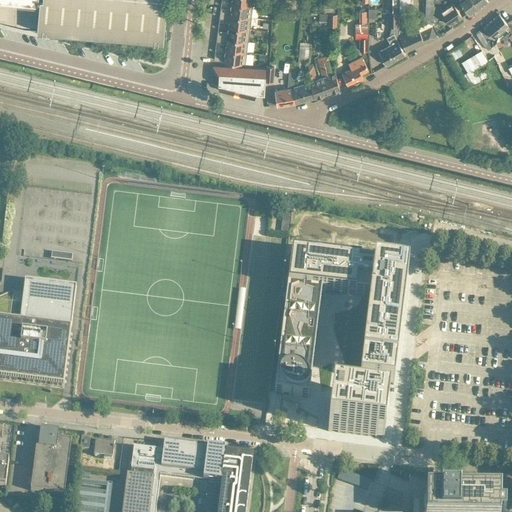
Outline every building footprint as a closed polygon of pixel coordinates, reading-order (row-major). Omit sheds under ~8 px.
[(163,43),(166,0),(39,0),(37,32),(163,43)] [(398,0),(389,0),(389,11),(399,11),(398,0)] [(400,0),(399,13),(410,14),(410,0),(400,0)] [(424,0),(424,20),(429,22),(433,24),(433,2),(433,0),(424,0)] [(458,0),(469,14),(479,7),(473,0),(458,0)] [(324,1),(324,13),(329,13),(334,13),(334,1),(324,1)] [(220,13),(251,17),(253,5),(231,2),(230,9),(220,7),(220,13)] [(441,11),(450,24),(462,16),(452,3),(441,11)] [(399,12),(387,12),(387,26),(393,26),(399,26),(399,12)] [(229,19),(228,26),(250,28),(251,17),(220,13),(219,18),(229,19)] [(320,21),(329,21),(329,13),(324,13),(320,13),(320,21)] [(329,13),(329,21),(328,25),(338,26),(338,13),(334,13),(329,13)] [(499,14),(492,20),(501,32),(505,28),(508,31),(511,28),(508,23),(499,14)] [(494,39),(501,32),(492,20),(484,27),(494,39)] [(360,23),(355,23),(355,37),(360,37),(368,37),(368,23),(360,23)] [(217,36),(248,40),(250,28),(228,26),(227,32),(217,31),(217,36)] [(391,44),(378,51),(386,65),(405,54),(397,38),(399,32),(399,26),(393,26),(390,34),(387,36),(391,44)] [(425,43),(437,38),(432,26),(420,31),(418,27),(399,36),(406,51),(424,42),(425,43)] [(481,29),(476,33),(486,46),(490,43),(481,29)] [(226,43),(225,49),(247,52),(248,40),(217,36),(216,41),(226,43)] [(360,37),(360,51),(368,51),(368,37),(360,37)] [(300,42),(299,58),(310,58),(310,42),(300,42)] [(459,47),(449,53),(454,60),(463,54),(459,47)] [(245,64),(247,52),(225,49),(224,55),(214,54),(214,60),(245,64)] [(328,56),(316,60),(322,77),(321,78),(326,93),(333,91),(324,62),(327,61),(326,59),(328,58),(328,56)] [(342,73),(348,86),(363,78),(361,73),(368,70),(361,56),(348,63),(351,68),(342,73)] [(333,91),(340,88),(335,72),(333,73),(328,58),(326,59),(327,61),(324,62),(333,91)] [(311,81),(315,97),(326,93),(321,78),(318,79),(313,64),(306,66),(311,81)] [(266,65),(266,69),(265,80),(273,81),(274,66),(269,66),(266,65)] [(256,93),(264,93),(265,80),(266,69),(242,67),(213,66),(212,82),(220,84),(218,90),(233,94),(234,93),(240,94),(239,95),(254,99),(256,93)] [(486,69),(478,72),(482,81),(490,77),(486,69)] [(274,90),(277,106),(296,103),(294,86),(295,79),(296,72),(290,72),(289,78),(288,88),(274,90)] [(315,97),(311,81),(294,86),(296,103),(315,97)] [(286,302),(274,393),(309,398),(311,381),(311,376),(312,373),(312,368),(313,366),(313,361),(313,359),(314,353),(314,351),(315,346),(315,344),(316,338),(320,306),(321,294),(322,293),(327,294),(326,294),(332,295),(332,294),(370,299),(360,381),(394,385),(408,269),(360,263),(292,254),(287,289),(286,302)] [(14,290),(12,290),(0,297),(0,381),(17,383),(59,388),(64,389),(76,288),(25,281),(24,291),(14,290)] [(422,335),(421,348),(430,349),(430,335),(422,335)] [(328,429),(328,431),(332,432),(337,433),(384,438),(388,404),(332,397),(331,406),(330,406),(329,412),(330,412),(330,417),(329,422),(329,424),(328,429)] [(36,447),(30,491),(64,495),(71,442),(72,442),(72,441),(59,439),(59,440),(57,439),(57,434),(58,434),(58,433),(49,436),(49,437),(41,436),(40,448),(36,447)] [(89,451),(90,443),(90,439),(82,438),(80,450),(89,451)] [(96,444),(94,456),(112,459),(113,451),(114,451),(114,449),(114,444),(96,442),(96,444)] [(245,511),(249,486),(250,480),(253,457),(248,457),(248,456),(226,454),(227,450),(164,442),(163,451),(134,447),(132,461),(134,461),(133,465),(132,469),(131,469),(130,476),(127,475),(127,476),(129,477),(124,511),(245,511)] [(0,487),(6,488),(9,462),(0,460),(0,487)] [(341,468),(337,478),(368,490),(372,481),(341,468)] [(504,511),(505,509),(502,509),(499,509),(499,494),(459,494),(459,493),(446,493),(445,493),(430,492),(425,492),(424,511),(504,511)]
